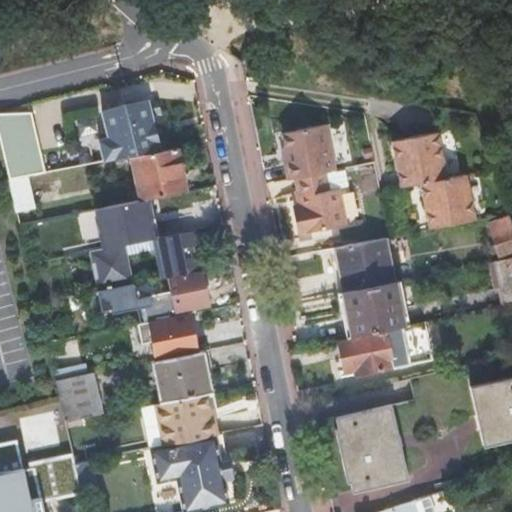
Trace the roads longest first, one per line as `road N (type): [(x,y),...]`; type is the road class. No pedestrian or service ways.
road 1 (residential): [(296,511),(200,40),(131,0)]
road 2 (track): [(200,40),(410,0)]
